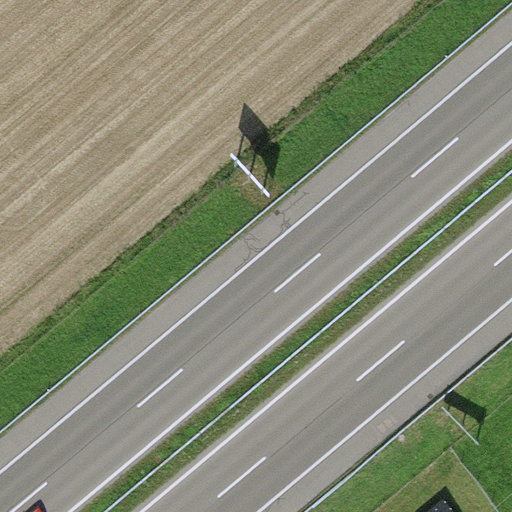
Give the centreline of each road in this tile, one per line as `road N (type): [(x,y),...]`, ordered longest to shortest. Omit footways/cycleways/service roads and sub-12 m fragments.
road 1 (motorway): [(511,95),(16,511)]
road 2 (motorway): [(204,511),(511,253)]
